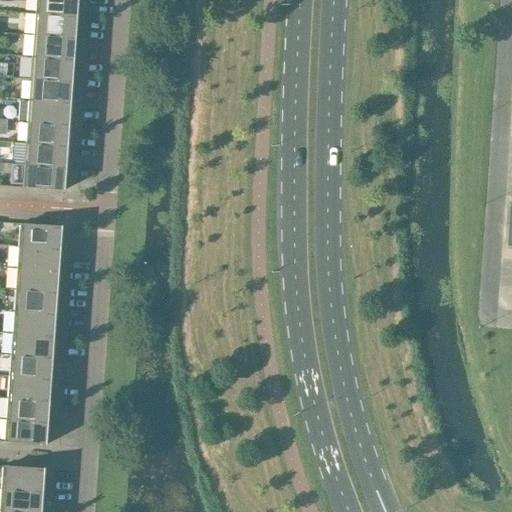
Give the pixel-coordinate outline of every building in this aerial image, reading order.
[(74,17),(75,0),(34,0),(34,14),(74,17)] [(73,38),(74,17),(34,14),(32,35),(73,38)] [(71,60),(73,38),(32,35),(31,57),(71,60)] [(69,82),(71,60),(31,57),(29,79),(69,82)] [(68,104),(69,82),(29,79),(27,101),(68,104)] [(66,125),(68,104),(27,101),(26,122),(66,125)] [(65,147),(66,125),(26,122),(24,144),(65,147)] [(63,168),(65,147),(24,144),(23,165),(63,168)] [(62,191),(63,168),(23,165),(21,188),(61,191),(62,191)] [(57,250),(59,227),(59,226),(58,226),(58,227),(19,224),(17,247),(57,250)] [(56,271),(57,250),(17,247),(15,268),(56,271)] [(54,293),(56,271),(15,268),(14,290),(54,293)] [(53,314),(54,293),(14,290),(12,312),(53,314)] [(51,336),(53,314),(12,312),(11,333),(51,336)] [(50,358),(51,336),(11,333),(9,355),(50,358)] [(48,379),(50,358),(9,355),(8,376),(48,379)] [(47,401),(48,379),(8,376),(6,398),(47,401)] [(45,422),(47,401),(6,398),(5,420),(45,422)] [(43,446),(45,422),(5,420),(3,442),(43,445),(43,446)] [(0,488),(40,492),(42,469),(42,468),(41,468),(41,469),(1,466),(0,482),(0,488)] [(0,510),(24,511),(38,511),(40,492),(0,488),(0,510)]
